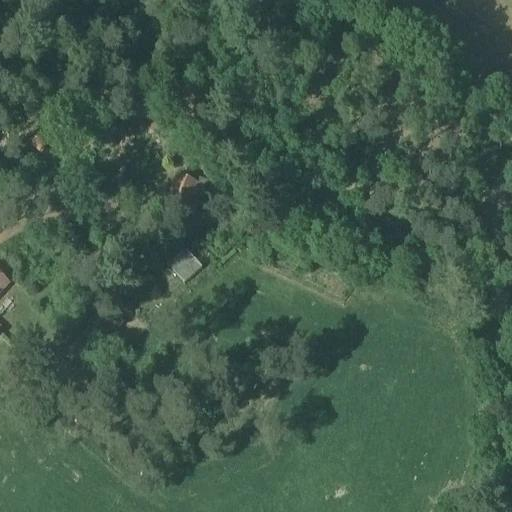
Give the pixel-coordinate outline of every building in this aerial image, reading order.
[(55,139),(44,130),(30,146),(41,156),(55,139)] [(185,216),(196,186),(177,178),(165,208),(185,216)] [(0,223),(13,204),(0,194),(0,223)] [(183,279),(199,296),(213,282),(197,265),(183,279)] [(0,293),(9,285),(0,277),(0,293)]
